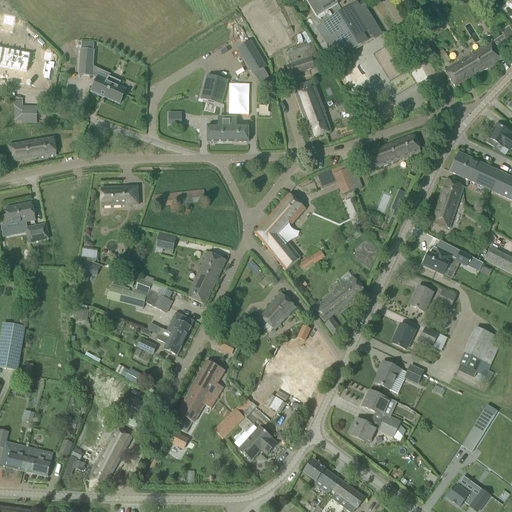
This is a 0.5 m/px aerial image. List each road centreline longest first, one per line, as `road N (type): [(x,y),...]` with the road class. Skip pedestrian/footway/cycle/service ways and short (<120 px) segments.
road 1 (residential): [(122,498),(247,231)]
road 2 (residential): [(342,364),(434,168),(469,114)]
road 3 (residential): [(0,180),(105,160),(218,158)]
road 4 (residential): [(342,364),(247,231)]
road 5 (residential): [(301,156),(347,149),(456,108)]
road 6 (unclassified): [(416,511),(312,433)]
road 7 (residential): [(456,108),(384,0)]
road 8 (residential): [(0,493),(122,498)]
